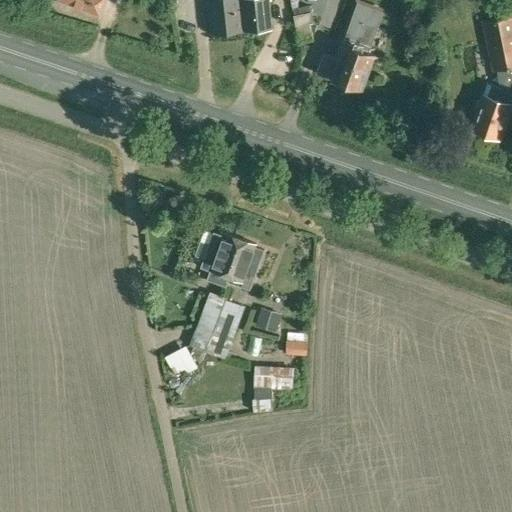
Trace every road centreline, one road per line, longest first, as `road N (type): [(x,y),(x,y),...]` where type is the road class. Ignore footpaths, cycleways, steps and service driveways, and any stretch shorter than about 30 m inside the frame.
road 1 (unclassified): [(511,271),(110,134)]
road 2 (primary): [(511,224),(125,92)]
road 3 (primary): [(125,92),(0,49)]
